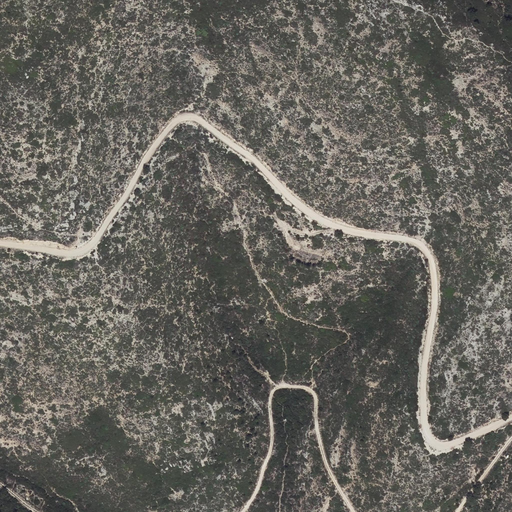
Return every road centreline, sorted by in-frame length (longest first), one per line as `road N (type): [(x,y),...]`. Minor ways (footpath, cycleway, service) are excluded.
road 1 (track): [(0,242),(85,248),(172,122),(191,119),(255,161),(313,215),(415,240),(430,252),(434,317),(422,397),(436,444),(511,416)]
road 2 (track): [(243,511),(272,441),(272,395),(281,385),(314,394),(324,461),(352,511)]
